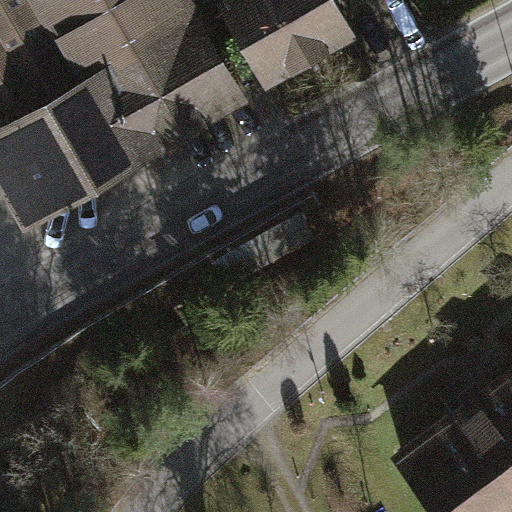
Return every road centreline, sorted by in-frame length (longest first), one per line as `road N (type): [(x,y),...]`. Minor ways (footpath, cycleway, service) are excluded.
road 1 (tertiary): [(0,335),(511,41)]
road 2 (residential): [(511,183),(139,511)]
